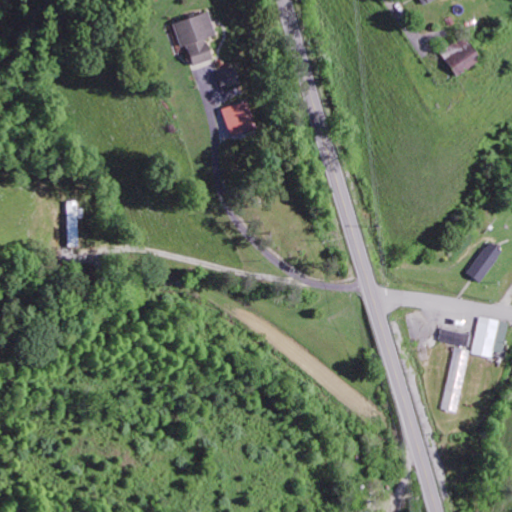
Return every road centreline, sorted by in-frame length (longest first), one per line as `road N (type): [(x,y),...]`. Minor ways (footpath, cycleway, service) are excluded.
road 1 (secondary): [(437,511),(284,0)]
road 2 (residential): [(511,312),(373,294)]
